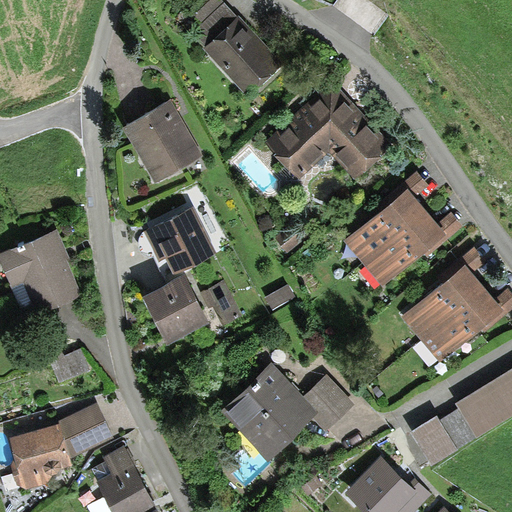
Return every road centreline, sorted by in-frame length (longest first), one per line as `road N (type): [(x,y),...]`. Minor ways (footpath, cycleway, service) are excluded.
road 1 (residential): [(110,0),(93,64),(87,152),(123,387),(185,511)]
road 2 (residential): [(511,256),(373,71),(274,0)]
